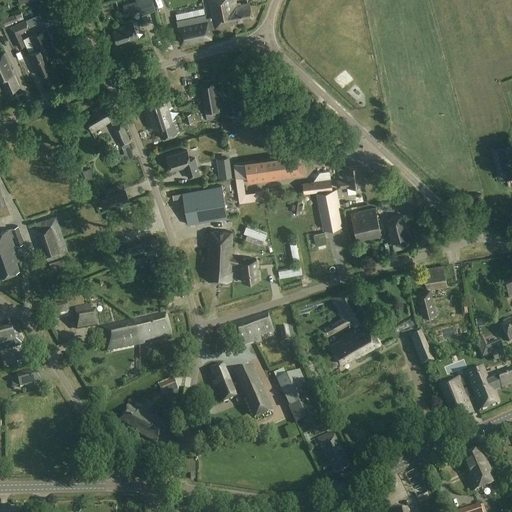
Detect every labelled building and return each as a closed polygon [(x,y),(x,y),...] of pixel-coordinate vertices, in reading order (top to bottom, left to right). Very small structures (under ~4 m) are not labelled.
[(156,11),(152,0),(134,0),(130,1),(132,8),(138,6),(140,15),(156,11)] [(208,0),(213,19),(207,20),(209,26),(214,25),(215,29),(230,26),(230,24),(253,19),(250,3),(236,6),(235,0),(208,0)] [(206,13),(177,20),(180,36),(181,36),(182,40),(181,40),(182,43),(192,41),(192,40),(201,38),(201,39),(211,37),(210,30),(209,26),(207,20),(206,13)] [(146,16),(149,28),(155,26),(152,14),(146,16)] [(29,31),(25,21),(9,28),(19,49),(26,46),(20,35),(29,31)] [(138,39),(133,23),(118,28),(119,29),(113,31),(117,44),(130,40),(130,41),(138,39)] [(37,51),(29,55),(38,76),(53,69),(47,55),(55,52),(50,40),(51,40),(46,29),(29,37),(34,47),(35,47),(37,51)] [(0,77),(0,78),(7,92),(19,87),(13,72),(15,71),(9,58),(0,61),(0,77)] [(215,80),(202,82),(206,118),(220,116),(215,80)] [(179,132),(166,91),(140,99),(149,128),(158,125),(161,137),(179,132)] [(116,119),(107,103),(93,110),(94,113),(85,118),(92,132),(103,126),(116,119)] [(190,124),(196,122),(193,115),(188,117),(190,124)] [(131,142),(122,123),(112,127),(121,147),(131,142)] [(490,147),(498,181),(511,177),(511,148),(511,143),(490,147)] [(190,160),(187,151),(167,157),(171,171),(185,167),(189,178),(200,175),(195,158),(190,160)] [(306,176),(303,154),(234,164),(239,203),(264,200),(263,191),(245,194),(243,177),(247,177),(248,184),(306,176)] [(229,157),(216,159),(219,179),(232,177),(229,157)] [(364,185),(362,165),(344,168),(339,169),(340,180),(337,180),(338,188),(347,186),(347,187),(364,185)] [(93,169),(85,172),(89,181),(97,177),(93,169)] [(313,182),(303,183),(304,194),(333,190),(331,179),(313,182)] [(227,217),(222,186),(182,193),(188,225),(227,217)] [(320,209),(323,230),(342,227),(335,191),(317,194),(320,209)] [(129,200),(126,192),(101,202),(104,210),(129,200)] [(485,206),(482,194),(474,196),(477,208),(485,206)] [(381,237),(374,208),(351,214),(358,242),(381,237)] [(69,255),(56,216),(35,223),(48,262),(69,255)] [(406,227),(403,216),(386,220),(390,234),(388,234),(391,244),(411,238),(408,226),(406,227)] [(25,244),(19,226),(11,229),(17,247),(25,244)] [(20,260),(9,229),(0,232),(0,277),(20,270),(16,261),(20,260)] [(233,233),(210,231),(208,254),(207,254),(205,280),(231,282),(232,272),(231,272),(232,264),(240,265),(242,282),(259,280),(256,259),(241,261),(242,259),(231,257),(233,233)] [(161,246),(157,237),(126,248),(129,258),(161,246)] [(165,273),(160,258),(150,261),(155,276),(165,273)] [(447,287),(444,266),(424,269),(428,291),(417,294),(423,317),(435,314),(430,290),(447,287)] [(511,297),(511,279),(503,283),(509,298),(511,297)] [(366,319),(349,288),(329,298),(341,319),(325,328),(328,334),(349,322),(353,330),(341,337),(342,339),(330,346),(340,364),(355,356),(356,358),(381,345),(368,321),(356,328),(355,325),(366,319)] [(67,303),(50,307),(52,316),(69,311),(67,303)] [(98,326),(95,311),(74,315),(77,330),(98,326)] [(133,320),(139,345),(145,344),(144,342),(171,335),(166,314),(136,321),(136,320),(133,320)] [(274,333),(268,314),(232,324),(239,346),(260,339),(260,337),(274,333)] [(133,320),(100,328),(107,351),(139,345),(133,320)] [(511,321),(502,326),(509,342),(511,340),(511,321)] [(0,350),(21,345),(17,327),(0,330),(0,350)] [(290,339),(287,327),(280,328),(282,340),(290,339)] [(433,363),(419,330),(409,334),(423,367),(433,363)] [(288,341),(290,351),(298,350),(295,339),(288,341)] [(31,357),(30,351),(19,354),(20,358),(17,359),(19,370),(35,366),(34,357),(31,357)] [(210,370),(213,376),(210,377),(215,389),(217,388),(223,403),(240,396),(241,396),(244,395),(254,419),(272,411),(261,387),(262,386),(252,365),(229,377),(223,364),(210,370)] [(466,381),(461,383),(459,377),(439,385),(454,422),(473,414),(467,399),(473,397),(478,412),(500,403),(492,385),(499,382),(501,388),(511,383),(511,368),(497,375),(496,374),(487,377),(483,367),(464,375),(466,381)] [(319,412),(299,371),(278,381),(297,423),(319,412)] [(161,386),(166,397),(181,389),(176,379),(161,386)] [(166,427),(128,406),(120,420),(140,431),(139,433),(157,443),(166,427)] [(350,467),(333,432),(317,440),(334,475),(350,467)] [(481,457),(478,451),(462,458),(470,476),(467,477),(473,492),(495,482),(484,456),(481,457)] [(430,498),(417,469),(404,475),(418,504),(430,498)]
